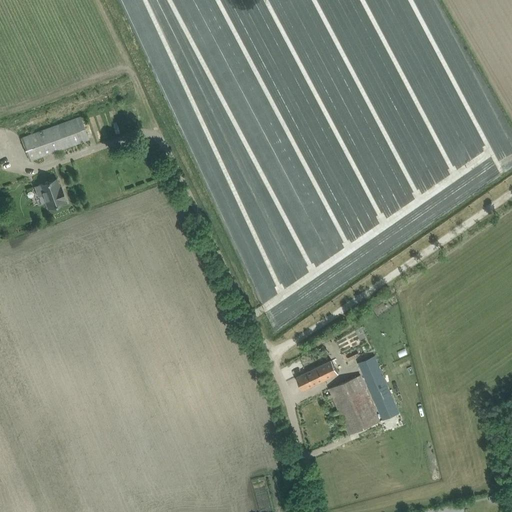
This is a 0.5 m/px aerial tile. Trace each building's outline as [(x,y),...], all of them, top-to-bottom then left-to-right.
[(29,160),(33,159),(89,139),(80,116),(21,137),(29,160)] [(64,199),(66,199),(62,190),(61,190),(56,178),(35,186),(38,195),(43,194),(48,208),(65,201),(64,199)] [(358,362),(383,419),(400,412),(375,355),(358,362)] [(303,390),(338,373),(332,359),(296,377),(303,390)] [(380,420),(360,374),(329,388),(349,434),(380,420)]
